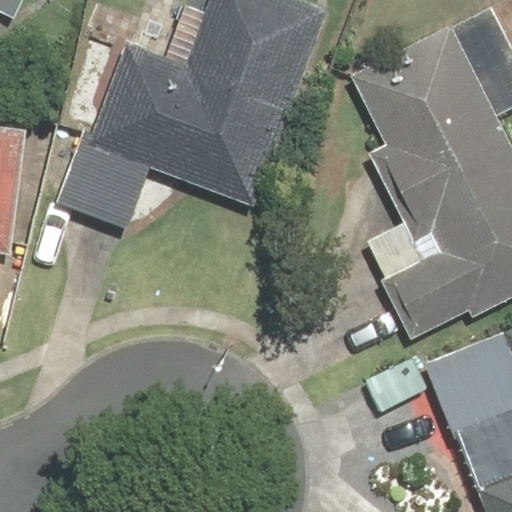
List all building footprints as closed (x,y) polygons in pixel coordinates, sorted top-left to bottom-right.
[(0,0),(0,20),(8,0),(0,0)] [(269,207),(339,7),(317,0),(218,0),(213,14),(187,4),(168,58),(132,46),(98,143),(84,138),(61,203),(139,230),(160,169),(269,207)] [(511,296),(511,122),(507,113),(511,111),(511,12),(508,4),(362,73),(396,145),(374,155),(406,221),(382,233),(431,335),(511,296)] [(0,252),(27,255),(35,123),(0,120),(0,252)] [(511,511),(511,329),(433,361),(493,511),(511,511)]
